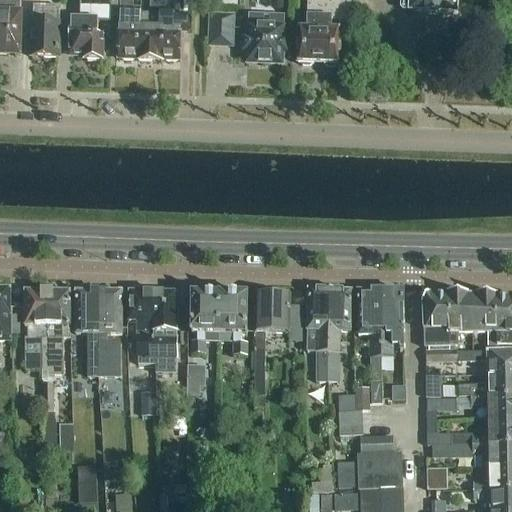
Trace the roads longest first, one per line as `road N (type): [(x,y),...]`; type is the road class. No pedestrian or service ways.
road 1 (unclassified): [(511,142),(0,122)]
road 2 (secondary): [(415,251),(0,233)]
road 3 (residential): [(418,511),(415,251)]
